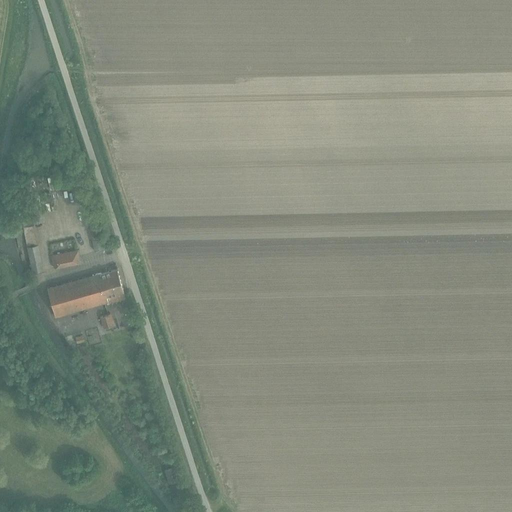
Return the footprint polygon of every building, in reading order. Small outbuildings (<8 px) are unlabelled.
[(32,272),(42,270),(33,225),(23,227),(32,272)] [(93,250),(104,248),(99,226),(88,228),(93,250)] [(53,268),(79,263),(77,250),(51,255),(53,268)] [(123,291),(117,270),(116,269),(100,274),(100,272),(46,287),(55,316),(108,301),(106,295),(123,291)] [(100,317),(104,328),(114,324),(111,313),(100,317)] [(85,341),(83,335),(75,337),(77,343),(85,341)] [(168,483),(179,479),(175,466),(164,469),(168,483)]
